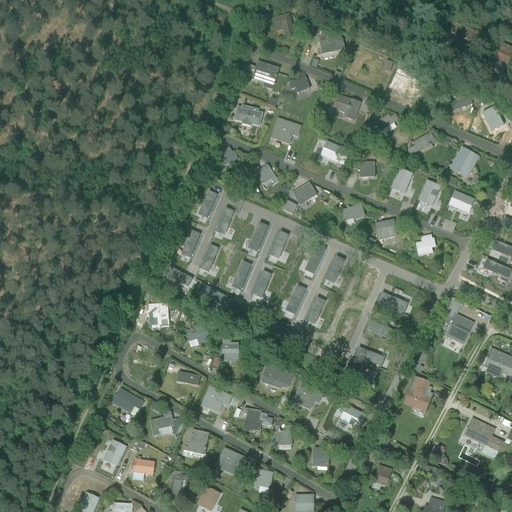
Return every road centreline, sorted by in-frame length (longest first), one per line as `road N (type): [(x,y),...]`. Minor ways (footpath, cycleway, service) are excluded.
road 1 (unclassified): [(329,502),(114,369),(145,286),(381,407)]
road 2 (unclassified): [(511,156),(248,46)]
road 3 (unclassified): [(468,247),(215,130)]
road 4 (unclassified): [(444,294),(232,199)]
road 5 (unclassified): [(357,447),(153,339)]
road 6 (unclassified): [(392,511),(481,340),(491,331),(511,337)]
road 7 (unclassified): [(61,511),(75,477),(92,472),(169,511)]
road 8 (unclassified): [(381,407),(444,294)]
